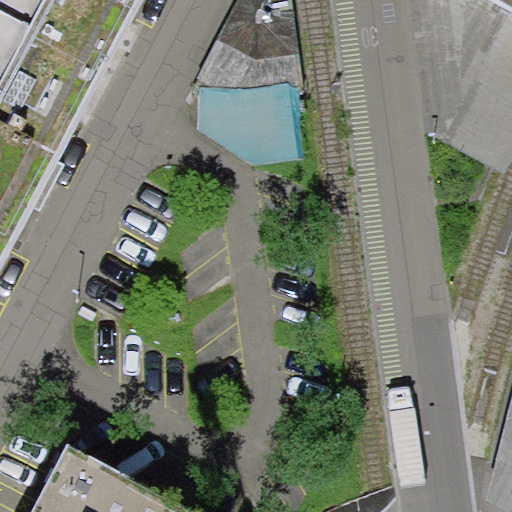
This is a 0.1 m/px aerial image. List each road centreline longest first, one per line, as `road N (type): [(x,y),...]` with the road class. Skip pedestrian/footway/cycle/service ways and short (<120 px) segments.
road 1 (unclassified): [(351,0),(419,511)]
road 2 (unclassified): [(189,0),(0,358)]
